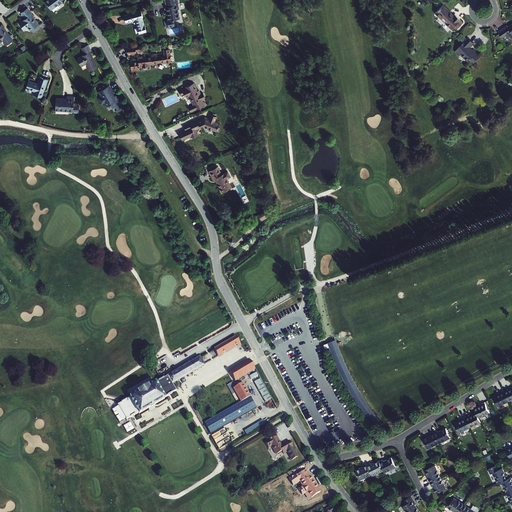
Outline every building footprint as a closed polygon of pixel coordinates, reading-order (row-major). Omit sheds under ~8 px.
[(62,0),(45,0),(45,1),(51,9),(58,4),(59,5),(63,2),(62,1),(62,0)] [(167,12),(169,17),(179,16),(178,9),(179,9),(177,0),(165,0),(167,6),(165,7),(166,12),(167,12)] [(435,13),(451,29),(460,20),(454,14),(453,15),(443,5),(435,13)] [(34,16),(28,7),(20,13),(25,19),(19,23),(24,30),(28,27),(31,31),(39,25),(34,16)] [(141,11),(124,16),(126,22),(136,19),(138,27),(137,27),(139,33),(147,31),(143,17),(141,11)] [(174,20),(180,18),(179,16),(169,17),(169,20),(165,21),(166,27),(175,26),(174,20)] [(511,23),(508,27),(507,25),(498,31),(503,38),(507,35),(511,41),(511,40),(511,23)] [(2,25),(0,26),(0,41),(3,39),(5,42),(4,43),(6,45),(13,40),(9,34),(8,35),(6,31),(2,25)] [(480,57),(472,49),(469,47),(470,46),(474,42),(469,38),(455,52),(459,55),(460,54),(468,62),(470,60),(474,63),(480,57)] [(77,58),(82,67),(87,64),(91,71),(98,67),(91,52),(92,51),(89,45),(82,48),(85,54),(77,58)] [(132,47),(127,48),(128,55),(137,54),(137,53),(136,51),(142,51),(141,46),(132,47)] [(139,61),(131,62),(132,71),(140,70),(140,67),(142,67),(145,69),(147,69),(148,66),(148,64),(166,62),(166,63),(172,62),(170,49),(164,50),(165,56),(158,56),(157,54),(153,55),(153,57),(143,58),(143,56),(138,57),(139,61)] [(49,80),(41,77),(39,85),(29,81),(27,88),(37,91),(35,95),(43,98),(45,92),(44,92),(46,86),(46,87),(49,80)] [(99,92),(102,96),(98,98),(102,104),(105,102),(107,106),(111,104),(114,108),(120,105),(119,104),(115,97),(115,96),(114,94),(115,94),(110,85),(109,85),(108,83),(98,89),(99,91),(99,92)] [(189,107),(191,112),(206,105),(203,100),(206,98),(204,93),(202,94),(200,90),(199,91),(195,83),(186,86),(187,86),(183,88),(180,90),(182,95),(185,93),(187,97),(191,96),(194,104),(189,107)] [(67,99),(57,98),(56,111),(74,111),(75,112),(78,113),(79,112),(80,106),(78,106),(78,103),(74,103),(74,97),(67,96),(67,99)] [(186,129),(180,132),(183,139),(192,135),(193,137),(198,134),(196,129),(201,127),(202,128),(206,126),(216,130),(219,122),(215,121),(217,116),(211,113),(209,118),(205,117),(205,116),(190,123),(192,127),(186,129)] [(219,165),(209,170),(214,180),(216,179),(222,192),(232,187),(228,180),(232,178),(228,170),(223,173),(219,165)] [(236,336),(214,349),(218,355),(240,343),(236,336)] [(345,360),(336,338),(330,341),(337,359),(351,389),(365,412),(374,424),(380,420),(368,403),(353,378),(345,360)] [(200,358),(191,363),(196,370),(204,365),(200,358)] [(250,360),(229,371),(235,381),(255,369),(250,360)] [(191,363),(187,365),(192,373),(196,370),(191,363)] [(140,413),(164,399),(164,397),(176,391),(172,384),(192,373),(187,365),(156,383),(155,383),(148,387),(148,386),(147,387),(137,392),(137,393),(130,397),(130,398),(118,405),(112,408),(120,423),(126,420),(138,413),(139,414),(140,413)] [(260,378),(254,381),(265,402),(271,398),(260,378)] [(242,401),(250,396),(242,382),(234,387),(242,401)] [(509,401),(504,390),(500,392),(501,393),(494,397),(498,406),(509,401)] [(242,401),(204,422),(211,433),(257,407),(250,396),(242,401)] [(481,405),(474,408),(476,413),(479,417),(490,412),(484,401),(481,403),(481,405)] [(465,416),(470,427),(481,422),(479,417),(476,413),(469,416),(468,415),(465,416)] [(461,418),(462,419),(455,423),(459,432),(470,427),(465,416),(461,418)] [(263,419),(244,430),(246,434),(265,423),(263,419)] [(438,430),(434,432),(439,443),(451,438),(446,428),(438,432),(438,430)] [(431,434),(431,435),(423,439),(428,448),(439,443),(434,432),(431,434)] [(271,446),(276,454),(282,451),(283,454),(287,452),(287,451),(293,448),(289,441),(281,445),(276,437),(272,439),(270,440),(270,439),(265,442),(268,448),(271,446)] [(383,459),(380,461),(384,470),(385,472),(396,467),(392,457),(384,460),(383,459)] [(372,474),(373,475),(384,470),(380,461),(379,460),(372,464),(371,463),(367,464),(372,474)] [(364,466),(356,470),(361,479),(372,474),(367,464),(367,463),(363,465),(364,466)] [(430,482),(440,477),(435,465),(426,470),(429,477),(428,478),(430,482)] [(502,482),(509,478),(507,475),(506,476),(502,468),(498,470),(495,465),(488,468),(491,473),(493,472),(498,484),(502,482)] [(310,476),(306,470),(300,474),(305,480),(302,483),(304,486),(299,489),(303,495),(307,491),(311,498),(321,491),(310,476)] [(446,488),(440,477),(430,482),(431,485),(433,484),(436,492),(446,488)] [(509,478),(502,482),(507,493),(511,490),(511,479),(511,477),(509,478)] [(416,503),(411,496),(404,501),(406,504),(402,506),(405,510),(406,510),(407,511),(418,511),(420,511),(416,506),(415,504),(416,503)] [(448,507),(456,511),(455,511),(459,511),(465,505),(454,498),(448,507)]
